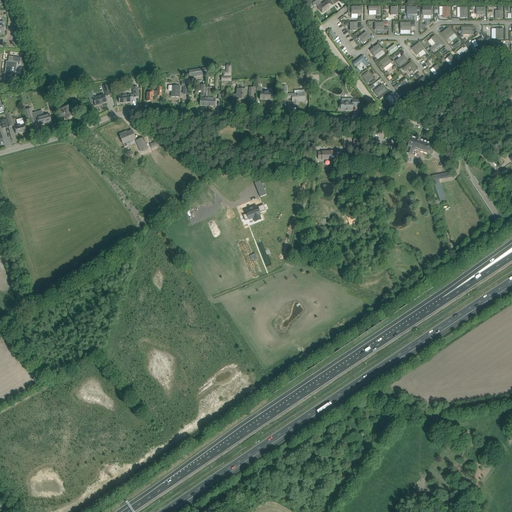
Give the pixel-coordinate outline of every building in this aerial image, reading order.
[(302,0),(309,10),(311,9),(312,10),(316,7),(316,6),(320,3),(318,0),(302,0)] [(330,1),(328,0),(327,0),(318,7),(322,13),(333,5),(330,1)] [(380,15),(380,7),(369,7),(369,8),(368,8),(368,9),(369,10),(369,11),(376,11),(376,15),(380,15)] [(417,7),(407,7),(407,14),(407,18),(412,18),(412,14),(417,14),(417,7)] [(431,15),(432,7),(423,7),(422,15),(431,15)] [(410,23),(400,23),(400,30),(400,34),(410,34),(410,30),(410,23)] [(454,34),(449,27),(443,32),(442,33),(441,33),(442,34),(443,35),(444,36),(445,36),(448,37),(449,38),(454,34)] [(496,29),(492,29),(492,39),(496,39),(503,39),(503,29),(496,29)] [(370,38),(366,32),(358,38),(363,43),(370,38)] [(442,45),(435,36),(434,36),(433,37),(432,37),(432,38),(431,38),(436,44),(430,49),(433,52),(442,45)] [(476,41),(480,50),(487,47),(483,38),(476,41)] [(424,49),(419,43),(412,48),(415,53),(415,54),(416,55),(417,55),(418,54),(424,49)] [(378,44),(370,50),(374,56),(382,50),(378,44)] [(394,44),(387,50),(391,55),(398,49),(394,44)] [(463,61),(464,61),(464,62),(472,55),(468,50),(460,56),(461,57),(461,58),(462,58),(463,59),(463,60),(463,61)] [(403,55),(395,61),(400,67),(408,61),(407,60),(406,59),(406,58),(405,58),(405,57),(404,56),(403,56),(403,55)] [(448,68),(450,71),(458,65),(451,55),(450,56),(449,56),(449,57),(448,58),(453,64),(448,68)] [(5,79),(14,80),(16,67),(22,68),(23,68),(24,67),(24,66),(24,65),(22,58),(9,56),(8,60),(9,60),(9,63),(7,62),(5,79)] [(368,63),(362,56),(352,64),(355,67),(362,62),(365,66),(368,63)] [(387,56),(379,62),(379,63),(379,64),(380,64),(381,65),(382,66),(382,67),(383,68),(391,62),(387,56)] [(403,68),(403,69),(403,70),(404,71),(405,71),(405,72),(411,67),(414,72),(418,70),(411,62),(403,68)] [(432,78),(434,81),(443,74),(437,66),(436,66),(435,66),(435,67),(434,68),(433,68),(438,73),(432,78)] [(205,67),(189,70),(190,77),(207,74),(205,67)] [(367,72),(362,76),(367,83),(374,79),(369,73),(369,72),(368,71),(367,72)] [(417,83),(422,89),(429,83),(424,77),(417,83)] [(272,92),(260,91),(261,83),(257,83),(257,92),(260,92),(260,100),(272,100),(272,92)] [(106,96),(111,95),(108,84),(103,86),(106,96)] [(381,86),(374,92),(378,97),(387,91),(386,90),(386,89),(385,88),(383,87),(383,86),(382,85),(381,86)] [(171,91),(171,97),(179,97),(180,86),(169,86),(168,86),(168,90),(169,91),(171,91)] [(237,89),(237,94),(233,94),(233,99),(246,99),(246,89),(242,89),(242,87),(238,86),(237,89)] [(404,94),(407,98),(415,92),(410,86),(404,91),(403,91),(402,92),(402,93),(403,94),(404,94)] [(86,87),(90,103),(94,102),(95,106),(101,105),(100,104),(107,102),(105,95),(93,98),(91,90),(87,91),(86,87)] [(304,90),(299,90),(299,89),(294,90),(295,93),(288,94),(289,98),(292,98),(292,102),(294,102),(294,104),(299,104),(298,101),(305,101),(304,90)] [(147,93),(146,101),(152,101),(152,96),(154,96),(154,95),(157,95),(157,91),(154,91),(150,90),(150,93),(147,93)] [(206,106),(215,106),(215,94),(211,94),(211,91),(206,91),(206,106)] [(389,104),(391,108),(399,101),(393,93),(391,94),(389,95),(389,96),(390,97),(391,97),(393,101),(389,104)] [(130,95),(118,96),(119,103),(131,102),(131,97),(134,97),(133,94),(130,95)] [(359,100),(352,100),(352,102),(341,101),(341,105),(340,105),(339,108),(341,109),(341,110),(345,110),(348,110),(352,110),(352,106),(359,106),(359,100)] [(59,110),(61,117),(65,116),(65,118),(76,114),(75,112),(80,110),(79,107),(83,106),(82,102),(63,108),(63,109),(59,110)] [(26,110),(25,110),(26,111),(29,119),(34,118),(33,114),(31,108),(26,110)] [(34,118),(29,119),(30,124),(30,123),(34,122),(35,122),(37,121),(39,125),(51,122),(49,114),(42,116),(41,112),(33,114),(34,118)] [(60,129),(67,127),(65,121),(63,121),(62,120),(58,121),(60,129)] [(18,126),(14,127),(16,134),(26,132),(23,121),(17,123),(18,126)] [(125,132),(119,135),(123,144),(124,148),(128,146),(126,143),(135,139),(132,131),(125,134),(125,132)] [(412,137),(406,153),(413,155),(414,150),(416,151),(417,149),(432,155),(436,145),(421,140),(421,139),(413,136),(413,137),(412,137)] [(148,149),(143,138),(135,141),(140,152),(148,149)] [(432,176),(433,181),(451,177),(450,172),(432,176)] [(260,197),(266,195),(262,186),(259,187),(261,190),(258,191),(260,197)] [(263,205),(257,207),(257,206),(245,211),(249,219),(253,218),(253,219),(260,216),(259,215),(260,215),(259,213),(265,210),(263,205)] [(271,217),(265,211),(253,223),(259,229),(271,217)]
